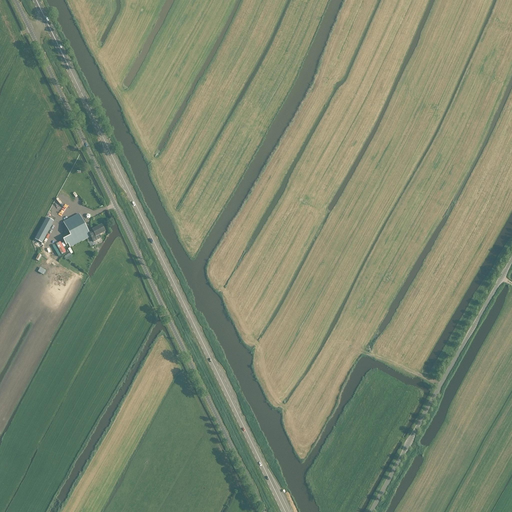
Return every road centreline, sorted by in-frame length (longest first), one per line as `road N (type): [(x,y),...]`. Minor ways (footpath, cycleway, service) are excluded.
road 1 (primary): [(286,511),(37,0)]
road 2 (unclassified): [(265,511),(17,0)]
road 3 (unclassified): [(372,511),(511,263)]
road 4 (track): [(41,511),(139,325),(164,306)]
